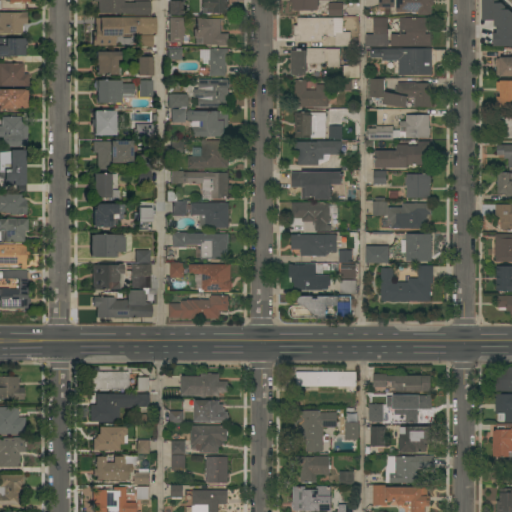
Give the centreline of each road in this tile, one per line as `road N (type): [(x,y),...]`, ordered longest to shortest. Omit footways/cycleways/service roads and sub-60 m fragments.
road 1 (residential): [(59,343),(59,0)]
road 2 (residential): [(260,342),(260,0)]
road 3 (residential): [(464,341),(465,0)]
road 4 (secondary): [(260,342),(464,341)]
road 5 (secondary): [(59,343),(260,342)]
road 6 (residential): [(464,511),(464,341)]
road 7 (residential): [(262,511),(260,342)]
road 8 (residential): [(60,511),(59,343)]
